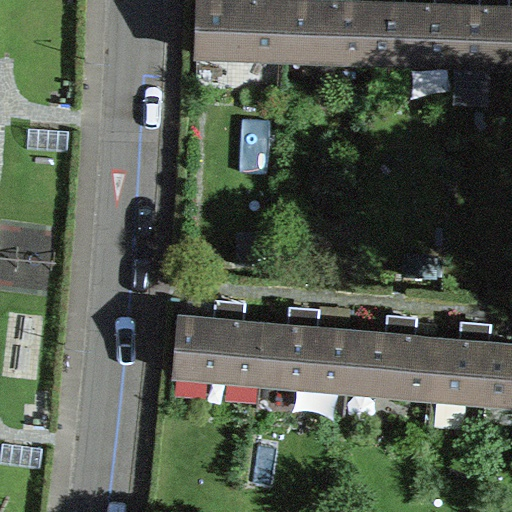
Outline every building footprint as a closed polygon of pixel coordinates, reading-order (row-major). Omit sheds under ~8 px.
[(283,54),(284,0),(196,0),(195,51),(283,54)] [(284,0),(283,54),(369,57),(371,0),(284,0)] [(455,60),(457,2),(409,0),(395,0),(371,0),(369,57),(455,60)] [(511,61),(511,4),(498,4),(457,2),(455,60),(511,61)] [(173,369),(261,377),(266,320),(218,316),(178,312),(173,369)] [(266,320),(261,377),(347,384),(352,328),(304,323),(266,320)] [(432,392),(438,335),(389,331),(352,328),(347,384),(432,392)] [(511,398),(511,341),(476,338),(438,335),(432,392),(511,398)]
